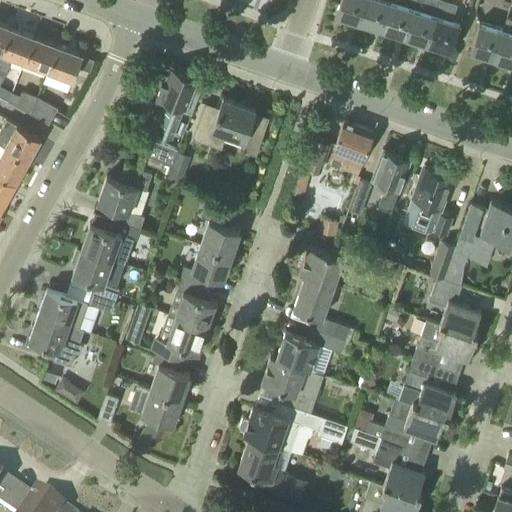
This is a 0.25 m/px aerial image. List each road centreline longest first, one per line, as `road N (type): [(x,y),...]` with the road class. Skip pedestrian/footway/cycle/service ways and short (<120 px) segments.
road 1 (residential): [(0,284),(141,21)]
road 2 (residential): [(175,511),(273,233)]
road 3 (residential): [(511,150),(281,67)]
road 4 (residential): [(171,511),(0,396)]
road 5 (residential): [(451,511),(511,338)]
road 6 (residential): [(281,67),(141,21)]
